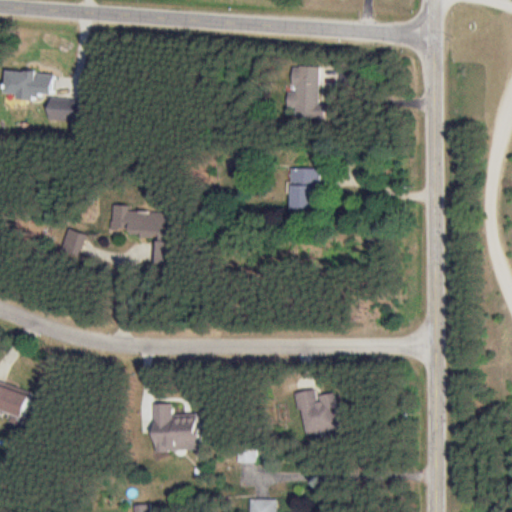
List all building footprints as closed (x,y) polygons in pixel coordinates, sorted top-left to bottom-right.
[(323,68),(295,67),(294,93),(290,93),(289,108),(297,108),(297,118),(322,119),(323,68)] [(54,98),(55,73),(7,71),(6,96),(54,98)] [(76,99),(51,99),(51,121),(76,121),(76,99)] [(293,169),(293,210),(321,210),(321,169),(293,169)] [(117,206),(113,230),(168,239),(172,215),(117,206)] [(85,254),(85,232),(68,231),(67,253),(85,254)] [(32,392),(0,379),(0,408),(22,417),(32,392)] [(306,435),(343,429),(337,392),(319,395),(318,389),(299,393),(306,435)] [(156,451),(202,451),(202,414),(176,414),(176,403),(156,403),(156,451)]
